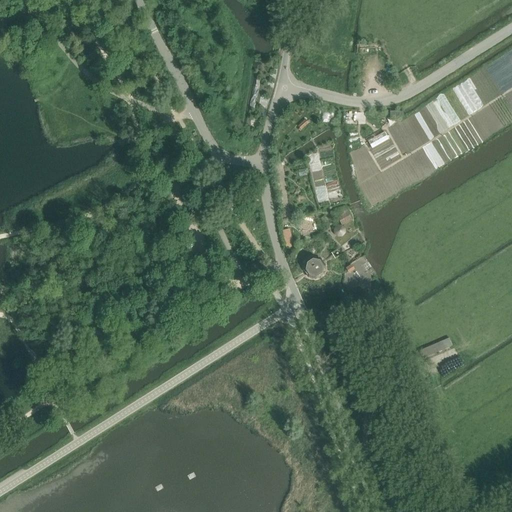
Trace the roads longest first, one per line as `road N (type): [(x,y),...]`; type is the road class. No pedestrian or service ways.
road 1 (unclassified): [(300,302),(0,493)]
road 2 (unknown): [(117,0),(196,151),(271,267)]
road 3 (unclassified): [(381,511),(300,302)]
road 4 (unclassified): [(138,0),(208,142),(231,161),(259,161)]
road 5 (track): [(362,469),(386,346),(370,299)]
road 6 (unclassified): [(259,161),(282,89),(291,0)]
road 7 (unclassified): [(259,161),(281,262),(300,302)]
